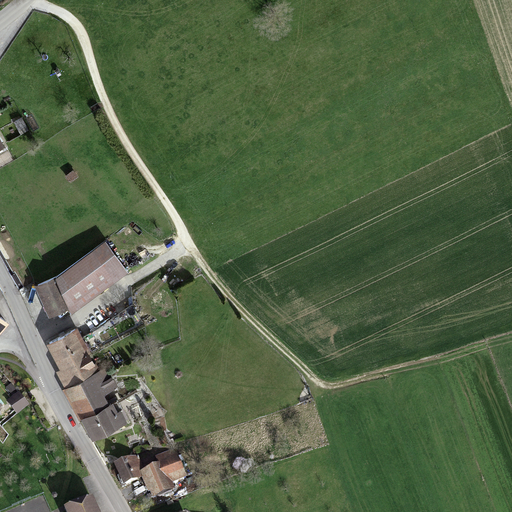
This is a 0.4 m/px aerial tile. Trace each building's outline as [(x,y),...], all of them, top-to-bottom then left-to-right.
[(127,274),(106,242),(35,288),(56,321),(127,274)] [(77,328),(46,344),(67,387),(98,371),(77,328)] [(118,390),(107,369),(66,391),(81,418),(111,402),(108,396),(118,390)] [(28,402),(18,392),(7,402),(17,412),(28,402)] [(128,424),(116,403),(83,422),(95,442),(128,424)] [(135,453),(113,463),(124,486),(141,478),(152,501),(174,490),(171,482),(185,476),(173,450),(140,465),(135,453)] [(98,511),(92,496),(64,508),(65,511),(98,511)]
